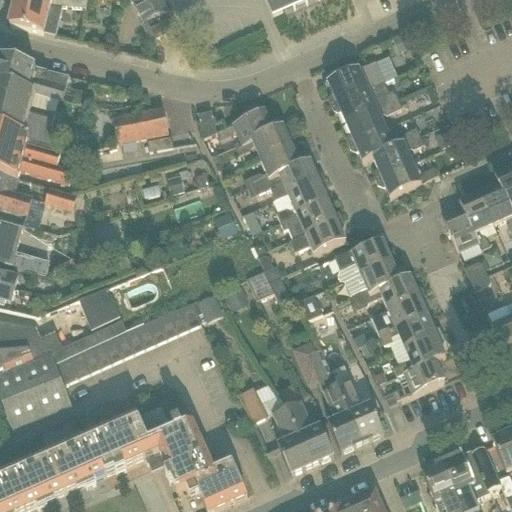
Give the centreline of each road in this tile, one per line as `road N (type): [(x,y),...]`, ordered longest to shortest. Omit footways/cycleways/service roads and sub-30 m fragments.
road 1 (residential): [(509,403),(496,360),(457,331),(420,250),(379,234),(354,208),(294,67)]
road 2 (residential): [(294,67),(234,91),(186,92),(0,44)]
road 3 (residential): [(268,511),(417,454),(429,437),(509,403)]
road 4 (residential): [(475,0),(294,67)]
